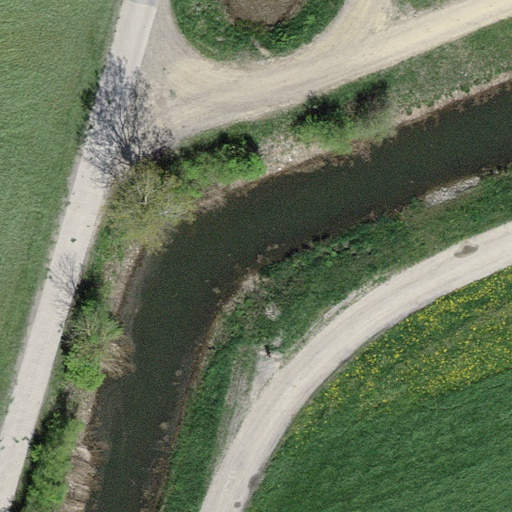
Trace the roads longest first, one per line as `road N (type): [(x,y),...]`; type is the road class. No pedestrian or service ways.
road 1 (track): [(0,488),(145,0)]
road 2 (track): [(511,234),(296,322),(237,511)]
road 3 (track): [(360,46),(273,93),(121,80)]
road 4 (track): [(480,0),(360,46)]
